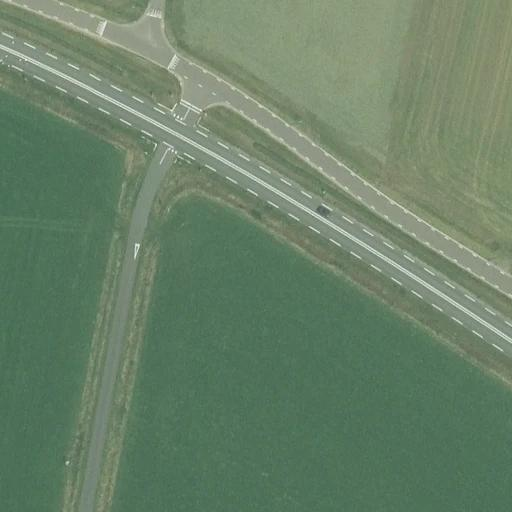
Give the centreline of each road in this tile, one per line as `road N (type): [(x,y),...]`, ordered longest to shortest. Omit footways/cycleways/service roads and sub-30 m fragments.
road 1 (primary): [(511,345),(175,135)]
road 2 (unclassified): [(85,511),(147,190),(175,135)]
road 3 (unclassified): [(511,291),(278,128),(200,84)]
road 4 (primary): [(175,135),(0,49)]
road 5 (unclassified): [(148,49),(20,0)]
